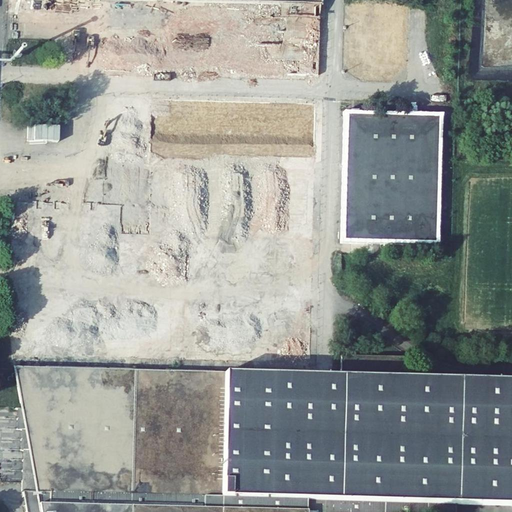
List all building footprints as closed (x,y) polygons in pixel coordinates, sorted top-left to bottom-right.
[(172,0),(172,1),(129,0),(8,0),(8,13),(99,15),(97,70),(317,76),(318,51),(319,31),(319,7),(321,7),(321,0),(172,0)] [(403,78),(404,5),(350,3),(348,76),(403,78)] [(329,31),(319,31),(318,51),(328,51),(329,31)] [(350,117),(345,246),(437,248),(443,119),(350,117)] [(450,511),(451,507),(511,508),(511,385),(398,382),(397,357),(336,356),(336,380),(11,366),(25,439),(24,491),(34,493),(37,511),(450,511)]
